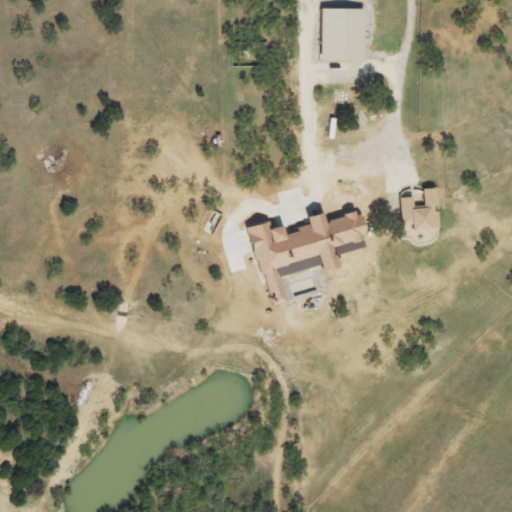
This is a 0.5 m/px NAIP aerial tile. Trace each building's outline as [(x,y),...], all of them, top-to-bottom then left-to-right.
[(358,17),(315,16),(314,69),(357,69),(358,17)] [(351,152),(336,151),(335,172),(350,172),(351,152)] [(430,196),(417,197),(418,214),(408,214),(407,206),(394,206),(397,238),(433,235),(430,196)] [(240,235),(248,267),(258,284),(266,314),(280,311),(273,283),(312,273),(314,280),(329,276),(326,262),(332,261),(357,244),(354,232),(343,214),(328,218),(330,227),(317,230),(314,221),(298,225),(300,233),(295,234),(276,246),(273,234),(265,236),(263,229),(240,235)] [(311,281),(308,274),(279,284),(282,292),(311,281)]
